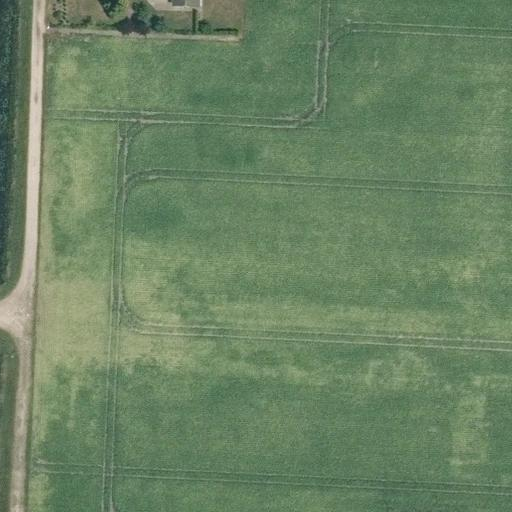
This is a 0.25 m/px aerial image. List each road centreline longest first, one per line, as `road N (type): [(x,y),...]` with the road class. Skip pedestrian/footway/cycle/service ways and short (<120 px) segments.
road 1 (track): [(23,313),(39,0)]
road 2 (track): [(15,511),(23,313)]
